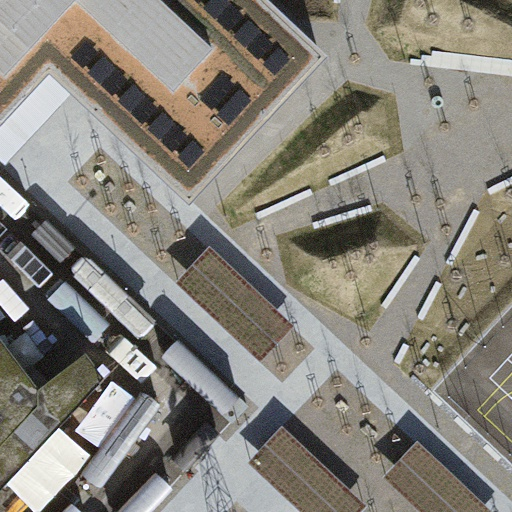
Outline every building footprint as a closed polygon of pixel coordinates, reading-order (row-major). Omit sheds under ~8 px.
[(0,0),(0,122),(55,69),(192,198),(321,60),(257,0),(0,0)] [(295,326),(211,247),(178,282),(262,361),(295,326)] [(0,488),(96,387),(98,389),(101,386),(89,371),(91,370),(84,362),(83,363),(75,369),(77,371),(47,393),(46,391),(35,399),(0,352),(0,488)] [(362,511),(368,506),(284,427),(251,462),(304,511),(362,511)] [(494,511),(420,442),(387,477),(423,511),(494,511)]
